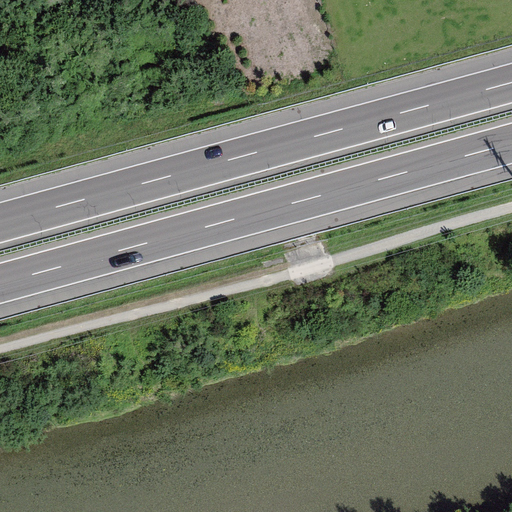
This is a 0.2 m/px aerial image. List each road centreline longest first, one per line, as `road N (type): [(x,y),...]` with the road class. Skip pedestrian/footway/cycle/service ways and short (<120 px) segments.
road 1 (track): [(511,208),(0,350)]
road 2 (motorway): [(0,284),(511,144)]
road 3 (motorway): [(511,83),(0,223)]
